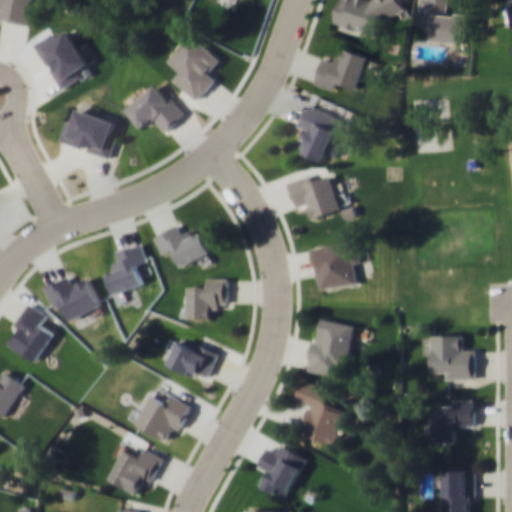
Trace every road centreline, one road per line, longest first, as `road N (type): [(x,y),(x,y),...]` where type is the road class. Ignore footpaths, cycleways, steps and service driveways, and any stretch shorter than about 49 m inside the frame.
road 1 (residential): [(0,284),(60,222),(160,191),(218,152),(267,86),(300,0)]
road 2 (residential): [(218,152),(269,245),(280,305),(246,404),(191,511)]
road 3 (residential): [(60,222),(0,112)]
